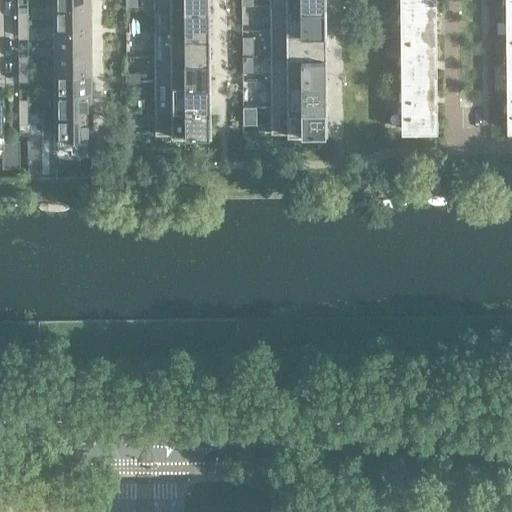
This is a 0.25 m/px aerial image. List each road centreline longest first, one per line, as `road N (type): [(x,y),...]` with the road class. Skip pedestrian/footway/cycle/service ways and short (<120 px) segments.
road 1 (secondary): [(511,413),(142,417)]
road 2 (secondary): [(144,442),(511,446)]
road 3 (residential): [(451,0),(455,145),(511,145)]
road 4 (secondary): [(0,441),(144,442)]
road 5 (secondary): [(142,417),(0,418)]
